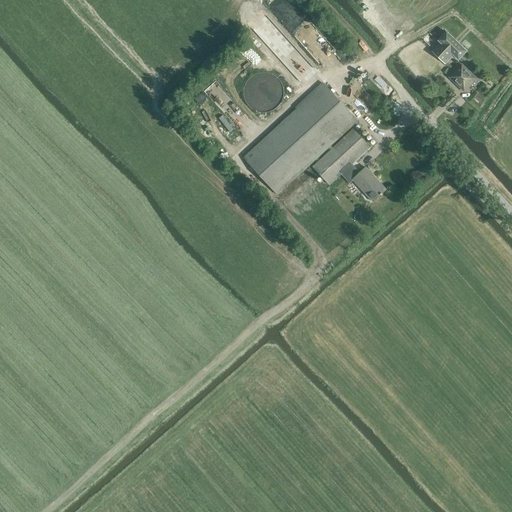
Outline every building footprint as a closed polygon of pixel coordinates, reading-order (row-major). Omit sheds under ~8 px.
[(290,0),(275,0),(270,5),(281,16),(290,8),(294,13),(298,9),(290,0)] [(313,56),(327,51),(320,31),(313,34),(315,39),(308,41),(313,56)] [(281,32),(270,43),(307,80),(317,70),(281,32)] [(432,52),(445,64),(454,55),(459,60),(467,51),(447,32),(438,41),(441,43),(432,52)] [(450,77),(464,91),(476,79),(462,65),(450,77)] [(285,94),(285,90),(284,87),(282,84),(280,81),(276,78),(273,77),(270,76),(267,76),(264,76),(261,77),(258,78),(254,81),(252,84),(250,87),(249,90),(249,93),(249,96),(250,100),(251,103),(254,106),(256,108),(259,110),(262,112),(267,112),(270,112),(273,111),(276,110),(280,107),(282,104),(284,101),(285,98),(285,94)] [(278,195),(329,148),(358,121),(324,84),(244,158),(278,195)] [(353,130),(331,150),(313,167),(330,185),(341,175),(350,183),(353,180),(373,202),(386,190),(366,168),(361,173),(353,165),(370,148),(353,130)]
